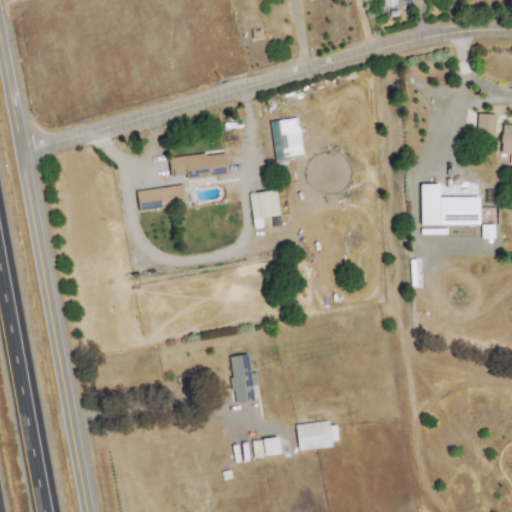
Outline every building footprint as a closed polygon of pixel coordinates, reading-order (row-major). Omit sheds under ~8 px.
[(474,133),(492,134),(493,114),(475,113),(474,133)] [(267,121),(273,161),(286,159),(279,119),(267,121)] [(511,124),(499,124),(498,152),(508,153),(508,164),(511,163),(511,124)] [(184,179),(226,173),(222,150),(165,159),(168,176),(183,174),(184,179)] [(133,191),(136,211),(182,203),(179,183),(133,191)] [(475,196),(436,197),(436,184),(417,184),(418,224),(476,224),(475,196)] [(247,192),(249,217),(277,215),(274,190),(247,192)] [(479,238),(492,237),(491,224),(478,224),(479,238)] [(226,355),(231,403),(251,400),(250,385),(255,384),(254,371),(247,372),(245,354),(226,355)] [(293,425),(296,449),(336,444),(333,420),(293,425)] [(260,438),(261,455),(276,454),(275,437),(260,438)]
